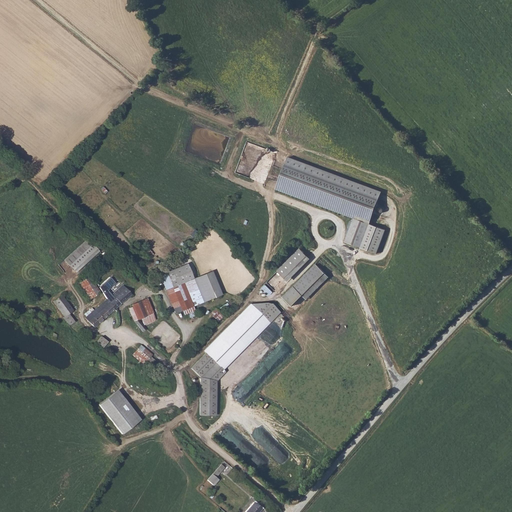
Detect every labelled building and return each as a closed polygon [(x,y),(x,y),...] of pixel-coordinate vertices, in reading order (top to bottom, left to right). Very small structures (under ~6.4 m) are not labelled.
[(371,223),(382,192),(287,155),(275,188),(354,218),(346,241),(377,252),(386,229),(371,223)] [(76,246),(85,257),(91,251),(82,240),(76,246)] [(304,244),(277,271),(287,282),(314,255),(304,244)] [(73,268),(85,257),(76,246),(63,258),(73,268)] [(285,294),(293,301),(302,292),(306,297),(329,274),(316,262),(285,294)] [(165,289),(175,313),(181,310),(183,314),(193,310),(192,306),(220,295),(211,271),(192,278),(188,269),(167,277),(171,287),(165,289)] [(65,289),(57,273),(48,277),(55,293),(65,289)] [(89,275),(78,282),(88,299),(99,292),(89,275)] [(112,309),(122,301),(130,294),(121,284),(105,298),(108,301),(107,302),(112,309)] [(265,284),(261,288),(268,295),(272,292),(265,284)] [(55,293),(53,294),(64,318),(71,314),(68,309),(73,306),(65,289),(55,293)] [(291,303),(293,301),(285,294),(283,296),(291,303)] [(100,319),(112,309),(107,302),(108,301),(105,298),(92,309),(100,319)] [(139,319),(143,324),(155,318),(144,298),(139,300),(146,315),(139,319)] [(131,318),(134,322),(139,319),(146,315),(139,300),(131,305),(132,307),(127,309),(131,318)] [(251,304),(204,350),(206,353),(191,368),(200,377),(200,415),(215,416),(215,381),(225,371),(221,367),(278,310),(273,305),(267,302),(251,304)] [(226,302),(218,309),(223,315),(231,308),(226,302)] [(210,314),(219,322),(224,315),(215,308),(210,314)] [(92,326),(100,319),(92,309),(83,316),(92,326)] [(134,322),(142,333),(147,330),(143,324),(139,319),(134,322)] [(101,337),(96,342),(101,347),(106,341),(101,337)] [(149,366),(154,360),(150,357),(152,354),(139,344),(131,354),(143,365),(145,363),(149,366)] [(124,432),(139,420),(115,390),(100,403),(124,432)] [(225,467),(222,463),(213,473),(208,479),(214,484),(219,479),(217,476),(225,467)] [(259,511),(263,508),(255,502),(246,511),(259,511)]
